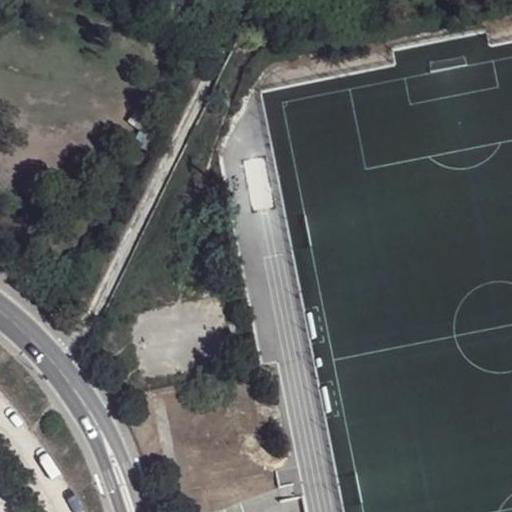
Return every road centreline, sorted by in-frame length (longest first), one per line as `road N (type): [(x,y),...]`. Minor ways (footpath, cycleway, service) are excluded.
road 1 (unclassified): [(59,375),(246,0)]
road 2 (unclassified): [(131,511),(94,420),(59,375)]
